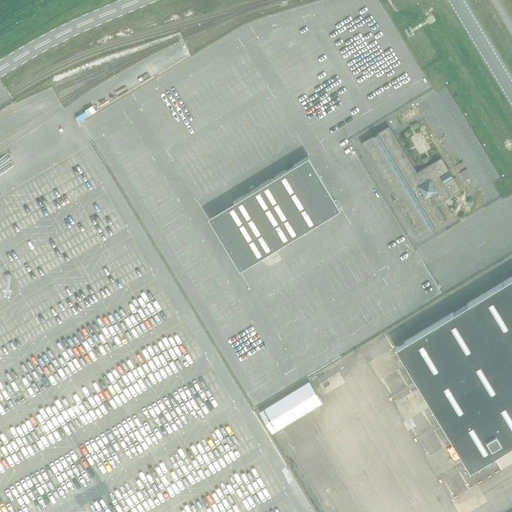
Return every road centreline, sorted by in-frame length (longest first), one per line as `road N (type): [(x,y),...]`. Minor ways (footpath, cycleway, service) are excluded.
road 1 (unknown): [(57,511),(399,310),(401,296),(386,271),(270,339)]
road 2 (unknown): [(0,421),(184,313)]
road 3 (secondary): [(0,68),(140,0)]
road 4 (unknown): [(301,443),(376,400),(405,446)]
